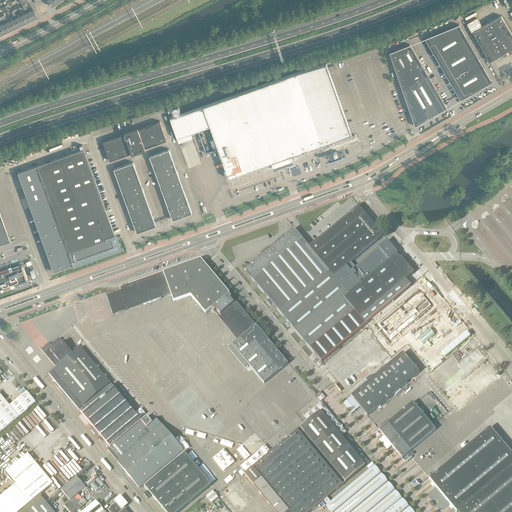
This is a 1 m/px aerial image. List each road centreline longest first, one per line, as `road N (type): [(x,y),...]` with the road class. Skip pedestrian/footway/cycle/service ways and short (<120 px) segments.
road 1 (motorway): [(0,137),(419,0)]
road 2 (motorway): [(386,0),(0,124)]
road 3 (unclassified): [(424,511),(203,240)]
road 4 (unclassified): [(511,365),(363,183)]
road 5 (unclassified): [(141,511),(0,343)]
road 6 (secondary): [(0,313),(203,240)]
road 7 (secondary): [(200,234),(0,306)]
road 8 (secondary): [(203,240),(363,183)]
road 9 (secondary): [(360,178),(200,234)]
road 10 (unknown): [(311,376),(390,346),(406,351),(420,383)]
